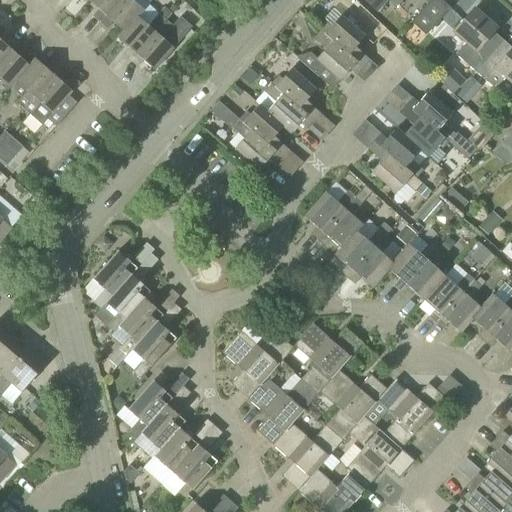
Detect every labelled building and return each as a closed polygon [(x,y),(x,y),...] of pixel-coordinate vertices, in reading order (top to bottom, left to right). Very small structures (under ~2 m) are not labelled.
[(88,0),(99,10),(93,16),(100,23),(120,0),(88,0)] [(137,16),(143,10),(133,0),(132,0),(120,0),(100,23),(107,29),(113,22),(124,32),(137,16)] [(364,0),(377,11),(387,0),(364,0)] [(451,8),(441,0),(431,0),(412,22),(426,35),(451,8)] [(165,8),(159,14),(166,21),(172,14),(165,8)] [(474,9),(454,32),(467,43),(456,55),(475,72),(499,46),(489,38),(497,29),(474,9)] [(124,32),(118,38),(129,48),(123,55),(130,61),(166,21),(159,14),(148,26),(138,17),(137,16),(124,32)] [(328,22),(321,31),(363,68),(370,60),(356,48),(365,37),(341,16),(332,26),(328,22)] [(166,21),(130,61),(137,68),(143,61),(155,71),(174,49),(163,39),(173,27),(166,21)] [(311,53),(298,57),(329,84),(336,77),(341,81),(350,70),(357,76),(363,68),(321,31),(314,39),(326,49),(318,58),(311,53)] [(0,64),(18,44),(11,37),(5,44),(0,39),(0,64)] [(18,44),(0,64),(0,78),(11,89),(17,82),(30,66),(19,57),(25,50),(18,44)] [(499,46),(475,72),(495,89),(506,77),(511,82),(511,49),(508,54),(499,46)] [(30,66),(17,82),(27,91),(17,103),(24,109),(60,69),(53,62),(47,69),(36,59),(30,66)] [(279,76),(271,84),(314,121),(320,114),(306,101),(316,90),(310,86),(318,76),(303,63),(295,72),(292,69),(283,79),(279,76)] [(450,66),(438,78),(454,93),(465,81),(450,66)] [(77,103),(69,95),(72,91),(61,81),(67,75),(60,69),(24,109),(41,125),(47,119),(56,127),(77,103)] [(250,71),(244,78),(253,86),(260,79),(250,71)] [(276,103),(268,112),(283,127),(291,134),(301,123),(307,129),(314,121),(271,84),(264,92),(276,103)] [(234,85),(227,93),(236,100),(243,92),(234,85)] [(462,90),(457,95),(466,103),(470,97),(462,90)] [(413,98),(406,105),(448,143),(449,142),(468,159),(473,152),(455,136),(455,135),(444,124),(453,114),(428,93),(419,103),(413,98)] [(251,115),(247,112),(240,120),(282,157),(289,150),(274,137),(283,127),(268,112),(260,105),(251,115)] [(413,125),(404,136),(420,150),(420,151),(428,157),(437,147),(441,151),(448,143),(406,105),(399,113),(413,125)] [(232,128),(244,139),(235,149),(260,170),(269,159),(275,165),(282,157),(240,120),(232,128)] [(381,134),(374,142),(417,179),(424,171),(412,160),(420,151),(420,150),(404,136),(397,129),(387,140),(381,134)] [(374,142),(367,149),(382,162),(372,172),(396,194),(405,184),(409,187),(415,192),(415,191),(422,183),(417,179),(374,142)] [(0,149),(0,158),(7,165),(17,153),(6,143),(0,149)] [(422,183),(415,191),(416,192),(425,199),(431,192),(422,184),(422,183)] [(331,240),(341,249),(357,232),(363,225),(352,216),(373,192),(365,186),(355,197),(318,240),(325,246),(331,240)] [(310,234),(318,240),(355,197),(348,191),(338,203),(327,193),(305,217),(316,227),(310,234)] [(451,192),(444,200),(460,214),(467,206),(451,192)] [(434,214),(441,206),(437,202),(430,211),(434,214)] [(393,214),(386,221),(392,226),(399,219),(393,214)] [(490,215),(479,227),(489,236),(499,224),(490,215)] [(0,242),(12,228),(0,217),(0,242)] [(341,272),(348,279),(386,236),(391,230),(388,228),(388,227),(383,224),(368,241),(357,232),(342,249),(341,249),(335,256),(347,266),(341,272)] [(417,234),(407,226),(397,238),(406,246),(417,234)] [(103,235),(94,246),(105,254),(109,249),(108,240),(103,235)] [(392,242),(386,236),(348,279),(355,285),(361,278),(372,288),(388,270),(393,264),(392,263),(382,254),(393,242),(392,242)] [(449,237),(438,249),(445,255),(456,243),(449,237)] [(403,251),(392,263),(393,264),(388,270),(399,279),(393,285),(400,292),(438,249),(431,242),(420,255),(409,245),(403,251)] [(492,254),(482,245),(471,258),(481,267),(492,254)] [(445,255),(438,249),(400,292),(407,298),(413,291),(424,301),(445,277),(435,267),(445,255)] [(101,309),(106,303),(112,296),(131,275),(132,275),(138,268),(118,251),(93,280),(104,289),(93,302),(101,309)] [(436,323),(474,281),(456,265),(445,277),(424,301),(435,310),(429,317),(436,323)] [(112,296),(106,303),(109,306),(118,313),(107,326),(114,332),(119,327),(125,320),(144,298),(145,298),(151,292),(143,285),(139,282),(145,275),(138,268),(132,275),(131,275),(112,296)] [(461,333),(473,319),(482,309),(471,299),(481,287),(474,281),(436,323),(443,330),(449,323),(461,333)] [(125,320),(119,327),(130,337),(122,346),(120,349),(127,355),(132,350),(138,343),(157,322),(163,315),(156,308),(155,307),(151,304),(156,297),(151,292),(145,298),(144,298),(125,320)] [(482,309),(473,319),(482,328),(483,329),(477,335),(483,341),(511,308),(511,295),(504,304),(501,302),(494,295),(492,294),(480,307),(482,309)] [(511,308),(483,341),(491,348),(497,341),(508,351),(511,347),(511,308)] [(138,343),(132,350),(143,360),(132,373),(140,380),(177,339),(158,322),(138,343)] [(313,324),(294,346),(315,364),(301,380),(318,394),(320,392),(339,371),(363,344),(346,329),(334,342),(313,324)] [(0,329),(0,350),(10,339),(0,329)] [(248,399),(267,378),(293,348),(276,333),(262,349),(241,331),(222,353),(243,371),(231,385),(248,399)] [(10,339),(0,350),(0,384),(27,353),(10,339)] [(44,367),(27,353),(0,384),(0,395),(1,396),(12,384),(22,392),(44,367)] [(363,417),(377,401),(388,390),(387,389),(371,375),(359,389),(339,371),(320,392),(340,410),(326,426),(343,440),(348,434),(363,417)] [(140,420),(128,433),(135,439),(141,433),(147,426),(148,426),(167,405),(173,398),(165,392),(160,387),(167,378),(161,373),(153,381),(140,396),(139,398),(137,397),(136,398),(137,400),(128,410),(140,420)] [(267,378),(248,399),(268,417),(256,431),(273,445),(292,424),(318,394),(301,380),(287,396),(267,378)] [(401,450),(401,449),(445,399),(428,384),(416,397),(396,379),(387,389),(388,390),(377,401),(398,419),(384,435),(401,450)] [(118,395),(112,401),(112,406),(118,412),(126,403),(118,395)] [(156,445),(160,450),(180,428),(180,429),(186,422),(175,412),(180,405),(173,398),(167,405),(148,426),(147,426),(141,433),(156,445)] [(400,478),(407,470),(415,461),(401,449),(401,450),(384,435),(363,417),(348,434),(364,448),(347,468),(351,472),(368,487),(386,466),(400,478)] [(208,419),(194,434),(209,447),(222,432),(208,419)] [(292,424),(273,445),(293,463),(281,476),(298,491),(317,470),(331,454),(343,440),(326,426),(312,442),(292,424)] [(173,473),(198,445),(180,428),(160,450),(154,456),(173,473)] [(511,435),(510,437),(503,432),(497,439),(511,451),(511,435)] [(490,466),(494,469),(511,484),(511,483),(511,451),(497,439),(490,446),(497,452),(487,463),(490,466)] [(173,473),(161,486),(175,498),(186,485),(193,490),(218,462),(198,445),(173,473)] [(7,457),(0,450),(0,483),(16,465),(7,457)] [(129,464),(123,470),(126,479),(130,483),(140,473),(129,464)] [(511,511),(511,484),(494,469),(485,480),(478,474),(472,481),(507,511),(511,511)] [(315,511),(345,511),(368,487),(351,472),(337,487),(317,470),(298,491),(318,509),(315,511)] [(472,494),(463,505),(470,511),(507,511),(472,481),(465,488),(472,494)] [(133,510),(135,511),(140,511),(135,491),(129,493),(133,510)] [(205,511),(195,503),(187,511),(205,511)]
